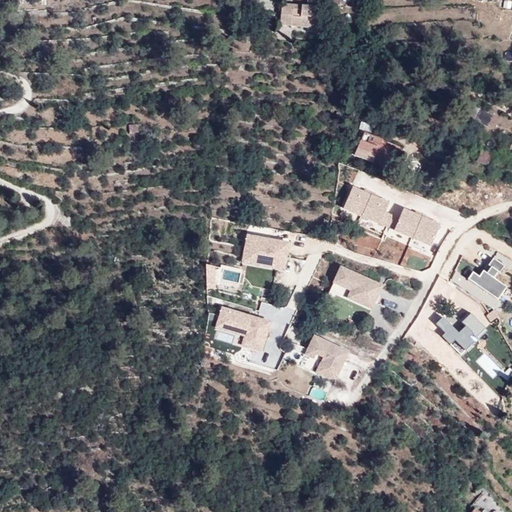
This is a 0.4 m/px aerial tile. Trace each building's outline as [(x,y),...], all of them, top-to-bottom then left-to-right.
[(282,3),(280,25),(324,29),(327,0),(306,0),(306,6),(282,3)] [(475,120),(487,125),(491,116),(478,111),(475,120)] [(358,127),(365,130),(368,123),(361,120),(358,127)] [(141,124),(129,125),(129,133),(141,132),(141,124)] [(364,133),(354,155),(391,171),(399,152),(380,144),(382,140),(364,133)] [(382,140),(380,144),(399,152),(401,148),(382,140)] [(481,149),(476,161),(487,165),(492,154),(481,149)] [(288,244),(247,236),(244,255),(266,259),(265,266),(283,270),(288,244)] [(266,259),(244,255),(243,262),(265,266),(266,259)] [(472,273),(467,279),(497,300),(506,287),(493,278),(497,272),(498,273),(503,266),(492,259),(487,266),(490,268),(486,274),(482,271),(478,277),(472,273)] [(382,286),(340,267),(333,283),(351,291),(357,294),(354,301),(372,309),(382,286)] [(348,298),(354,301),(357,294),(351,291),(348,298)] [(227,324),(231,311),(222,309),(216,327),(245,336),(247,330),(227,324)] [(494,309),(486,316),(491,323),(500,317),(494,309)] [(269,323),(231,311),(227,324),(247,330),(245,336),(243,345),(261,350),(269,323)] [(216,330),(214,338),(233,343),(235,336),(216,330)] [(348,352),(314,336),(307,350),(315,353),(323,357),(316,373),(334,381),(348,352)] [(315,353),(307,350),(305,355),(313,358),(315,353)] [(481,389),(492,398),(506,381),(496,372),(481,389)]
